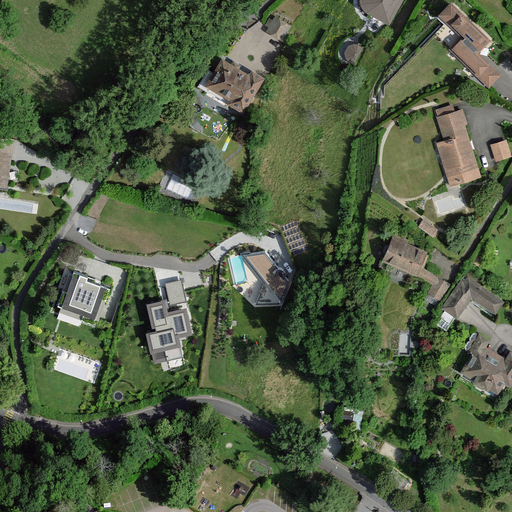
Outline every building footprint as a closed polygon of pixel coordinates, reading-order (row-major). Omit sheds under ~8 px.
[(393,25),(404,0),(355,0),(356,3),(360,8),(364,12),(393,25)] [(489,40),(447,0),(435,13),(459,36),(447,49),(488,87),(500,73),(484,58),(482,60),(473,51),(475,49),(478,51),(489,40)] [(291,26),(275,16),(265,33),(281,43),(291,26)] [(345,60),(355,61),(357,48),(346,47),(345,60)] [(224,52),(202,85),(244,112),(266,79),(224,52)] [(441,139),(434,142),(448,186),(480,176),(464,124),(466,123),(461,107),(434,116),(441,139)] [(0,184),(9,185),(14,139),(0,137),(0,184)] [(506,138),(490,143),(495,160),(511,155),(506,138)] [(172,175),(167,189),(191,197),(196,182),(172,175)] [(435,228),(420,218),(414,225),(430,236),(435,228)] [(427,252),(384,237),(375,260),(412,275),(429,284),(424,293),(436,300),(450,283),(421,267),(427,252)] [(289,279),(265,250),(242,253),(264,282),(256,304),(279,304),(289,279)] [(99,319),(110,286),(71,273),(61,307),(99,319)] [(460,282),(457,279),(437,307),(454,319),(469,298),(492,315),(502,301),(466,274),(460,282)] [(145,328),(153,365),(185,358),(180,337),(195,334),(182,275),(163,279),(167,294),(144,299),(150,327),(145,328)] [(511,379),(511,351),(475,331),(464,351),(468,353),(457,371),(469,378),(467,382),(482,390),(484,387),(495,394),(501,383),(508,387),(511,379)]
